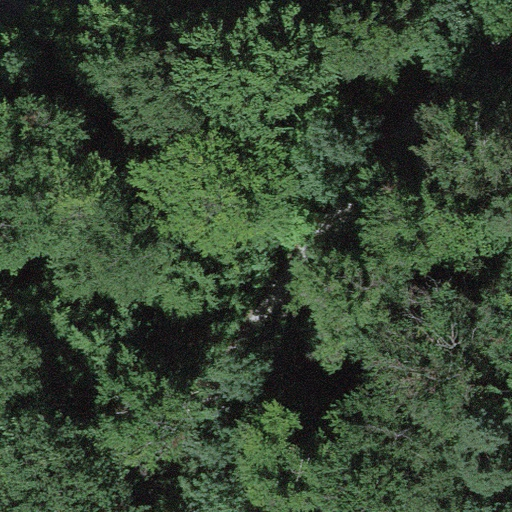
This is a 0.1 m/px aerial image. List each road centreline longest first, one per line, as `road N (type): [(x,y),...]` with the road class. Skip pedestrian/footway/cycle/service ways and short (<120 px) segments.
road 1 (track): [(511,30),(407,131),(296,270)]
road 2 (track): [(296,270),(135,511)]
road 3 (track): [(296,270),(266,511)]
